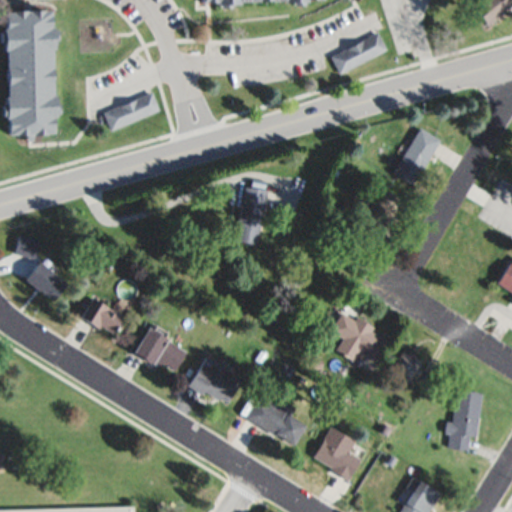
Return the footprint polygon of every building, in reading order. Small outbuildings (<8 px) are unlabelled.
[(511,0),(511,2),(483,24),(470,6),(477,1),(476,0),(511,0)] [(4,11),(11,11),(11,8),(43,7),(44,9),(50,9),(50,24),(56,24),(57,37),(52,37),(53,47),(50,47),(52,93),(56,93),(57,115),(54,115),(55,132),(16,134),(16,133),(8,133),(8,118),(6,118),(5,114),(1,114),(1,104),(4,104),(4,95),(6,95),(4,50),(2,50),(2,40),(0,40),(0,31),(2,31),(1,26),(4,26),(4,11)] [(338,72),(329,54),(377,30),(386,48),(338,72)] [(110,130),(102,112),(152,90),(160,108),(110,130)] [(417,126),(440,140),(432,154),(428,152),(410,183),(391,171),(417,126)] [(292,180),(261,180),(261,208),(292,208),(292,180)] [(264,188),(255,242),(234,238),(237,223),(234,222),(237,202),(241,203),(244,184),(264,188)] [(380,186),(401,199),(378,239),(356,226),(380,186)] [(17,233),(39,238),(35,256),(13,252),(17,233)] [(511,296),(490,283),(505,262),(508,264),(511,258),(511,296)] [(24,278),(39,261),(66,284),(51,302),(24,278)] [(79,317),(91,296),(123,314),(112,333),(98,325),(97,327),(79,317)] [(339,312),(353,320),(355,316),(373,325),(369,332),(382,339),(372,356),(358,348),(353,358),(335,348),(341,337),(329,330),(339,312)] [(149,325),(168,337),(166,339),(184,351),(172,371),(154,359),(152,364),(132,351),(149,325)] [(267,353),(260,364),(253,360),(260,348),(267,353)] [(386,368),(398,350),(404,353),(407,350),(418,357),(414,365),(417,367),(408,382),(386,368)] [(187,385),(205,354),(241,376),(226,402),(203,388),(200,393),(187,385)] [(307,356),(320,356),(320,366),(307,366),(307,356)] [(283,370),(287,364),(294,369),(290,375),(283,370)] [(454,388),(480,391),(475,435),(466,434),(465,449),(445,446),(446,431),(442,431),(443,419),(450,420),(454,388)] [(244,415),(257,394),(277,406),(281,400),(291,407),(287,413),(301,423),(288,442),(272,431),(271,433),(244,415)] [(310,453),(329,425),(352,440),(346,449),(358,458),(343,480),(327,469),(329,466),(310,453)] [(388,453),(396,457),(392,465),(384,460),(388,453)] [(437,491),(424,511),(395,511),(410,489),(403,485),(409,474),(437,491)]
